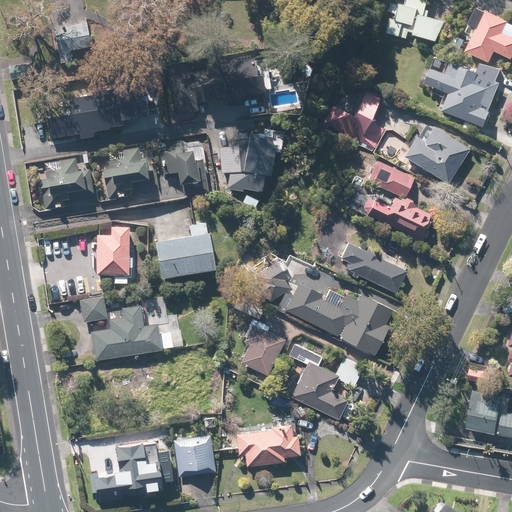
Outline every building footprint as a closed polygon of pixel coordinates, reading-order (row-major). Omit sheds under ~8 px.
[(386,33),(416,42),(418,36),(439,42),(445,21),(425,15),(429,0),(404,0),(403,3),(396,1),(386,33)] [(511,37),(504,33),(509,22),(486,11),(466,52),(489,63),(495,51),(510,59),(511,55),(511,37)] [(51,30),(55,52),(90,46),(86,24),(51,30)] [(265,90),(309,82),(303,52),(193,71),(199,104),(223,100),(224,107),(245,103),(244,97),(265,93),(265,90)] [(432,69),(425,84),(449,94),(442,110),(484,127),(503,82),(451,61),(445,74),(432,69)] [(29,63),(8,67),(10,80),(31,76),(29,63)] [(340,78),(321,122),(360,139),(379,96),(340,78)] [(79,134),(81,142),(94,139),(92,132),(125,125),(124,121),(150,116),(143,82),(43,101),(50,140),(79,134)] [(469,149),(431,126),(422,140),(415,135),(402,156),(447,184),(469,149)] [(228,173),(228,189),(262,191),(262,175),(270,175),(271,138),(222,136),(220,173),(228,173)] [(192,151),(182,152),(181,142),(168,144),(169,149),(160,150),(163,176),(178,175),(180,196),(208,193),(206,171),(198,172),(197,159),(193,159),(192,151)] [(109,200),(129,198),(128,190),(132,189),(131,181),(148,179),(146,158),(140,158),(139,147),(106,151),(108,168),(102,169),(105,192),(108,191),(109,200)] [(40,187),(40,196),(58,208),(63,200),(68,200),(68,193),(68,192),(85,190),(82,170),(77,171),(75,158),(42,163),(46,187),(40,187)] [(420,244),(433,215),(415,207),(417,202),(405,196),(413,178),(375,160),(365,180),(373,184),(361,211),(406,233),(404,236),(420,244)] [(190,235),(155,240),(161,277),(214,270),(207,223),(189,225),(190,235)] [(111,234),(97,234),(96,274),(128,274),(129,227),(111,227),(111,234)] [(346,242),(334,265),(356,277),(358,274),(394,293),(405,272),(378,258),(380,253),(368,247),(365,252),(346,242)] [(245,281),(258,302),(266,298),(267,301),(290,287),(275,263),(245,281)] [(296,287),(284,311),(373,357),(396,311),(357,291),(353,299),(346,296),(339,310),(320,300),(321,297),(297,285),(296,287)] [(104,296),(80,299),(83,321),(107,318),(104,296)] [(109,319),(110,328),(90,331),(95,362),(161,350),(156,323),(144,326),(140,304),(115,309),(117,318),(109,319)] [(284,341),(251,325),(244,340),(248,342),(238,363),(268,376),(284,341)] [(307,364),(291,397),(336,420),(346,399),(331,392),(337,380),(353,388),(364,367),(343,357),(334,374),(318,366),(323,357),(295,343),(289,355),(307,364)] [(486,369),(468,367),(467,380),(484,382),(486,369)] [(133,372),(108,375),(110,396),(105,397),(107,412),(104,412),(106,426),(146,421),(143,403),(137,404),(133,372)] [(504,392),(472,387),(465,428),(511,435),(511,412),(501,411),(504,392)] [(290,423),(234,432),(237,455),(244,454),(246,467),(284,461),(283,457),(305,454),(302,433),(292,435),(290,423)] [(212,435),(171,440),(173,455),(178,454),(181,477),(216,473),(212,435)] [(155,442),(115,445),(117,471),(91,473),(93,501),(159,496),(155,442)]
